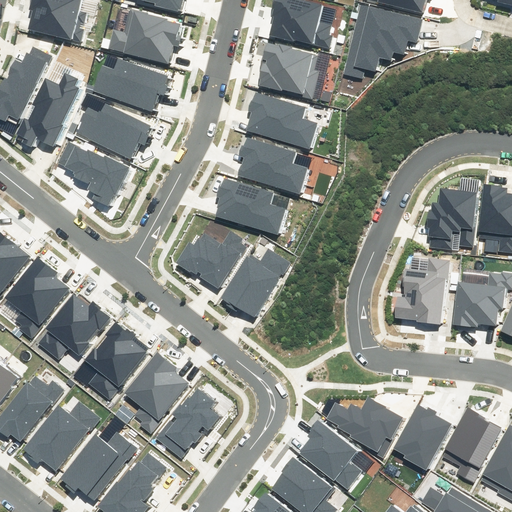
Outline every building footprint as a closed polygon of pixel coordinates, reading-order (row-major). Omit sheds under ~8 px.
[(426,470),(452,424),(435,415),(437,412),(428,407),(426,410),(419,406),(395,449),(407,456),(405,458),(426,470)] [(479,414),(468,408),(442,455),(460,465),(456,473),(473,483),(481,469),(479,468),(501,429),(489,422),(487,423),(477,417),(479,414)] [(511,425),(511,426),(509,425),(480,479),(500,490),(499,492),(511,498),(511,425)] [(330,441),(290,440),(289,472),(329,474),(330,441)] [(443,497),(431,490),(423,502),(436,509),(433,511),(489,511),(450,489),(447,494),(446,493),(443,497)]
